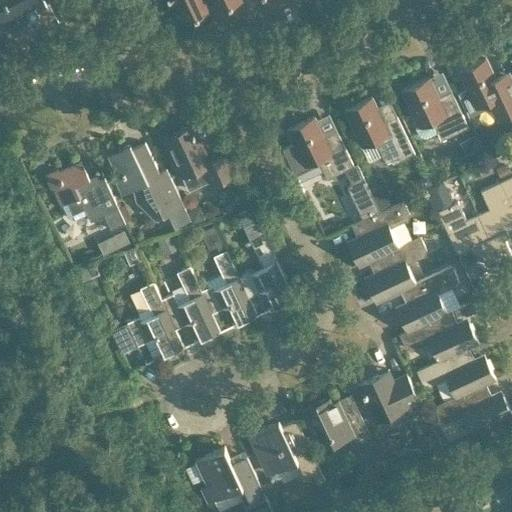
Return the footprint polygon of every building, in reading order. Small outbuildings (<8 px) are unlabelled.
[(49,1),(47,2),(45,0),(0,0),(0,19),(2,25),(0,26),(0,60),(23,49),(20,43),(26,40),(35,35),(60,23),(49,1)] [(203,0),(170,0),(173,5),(179,3),(186,19),(208,9),(203,0)] [(459,92),(458,93),(469,117),(470,116),(469,115),(476,112),(476,108),(490,101),(498,120),(511,113),(511,78),(511,76),(508,70),(495,77),(486,57),(459,70),(468,90),(459,94),(459,92)] [(429,77),(402,89),(410,107),(419,126),(416,127),(420,135),(427,137),(438,132),(441,139),(468,126),(462,114),(454,95),(441,102),(429,77)] [(405,133),(397,115),(384,121),(372,96),(345,109),(362,146),(369,161),(383,155),(386,162),(399,156),(401,160),(415,153),(405,133)] [(283,147),(282,148),(303,190),(304,190),(295,171),(318,159),(327,177),(354,164),(339,134),(326,140),(314,115),(287,128),(294,142),(283,147)] [(236,174),(225,152),(209,159),(192,123),(165,135),(173,154),(184,176),(190,189),(210,180),(212,185),(223,180),(236,174)] [(112,173),(120,191),(122,194),(147,182),(163,216),(168,214),(174,227),(191,219),(185,206),(175,186),(167,168),(159,171),(145,141),(132,147),(130,144),(107,154),(115,172),(112,173)] [(126,221),(113,195),(105,177),(92,183),(81,160),(59,170),(58,168),(46,174),(52,186),(54,185),(68,216),(76,218),(87,213),(91,220),(104,213),(111,228),(126,221)] [(511,173),(500,179),(511,204),(511,173)] [(379,209),(365,179),(353,185),(348,187),(362,218),(379,209)] [(511,227),(511,204),(500,179),(480,189),(489,207),(477,212),(499,258),(511,252),(504,238),(502,239),(500,233),(511,227)] [(443,181),(427,188),(437,209),(453,202),(443,181)] [(412,238),(403,220),(407,218),(410,212),(403,198),(379,209),(362,218),(352,223),(357,234),(347,239),(359,265),(369,260),(369,259),(399,245),(412,238)] [(499,258),(477,212),(466,218),(458,200),(453,202),(437,209),(457,253),(479,243),(481,248),(479,249),(486,264),(499,258)] [(257,218),(252,207),(238,213),(244,224),(257,218)] [(294,298),(263,232),(250,239),(263,266),(252,271),(250,267),(238,273),(249,296),(266,288),(275,306),(291,298),(291,299),(294,298)] [(416,281),(407,262),(424,254),(427,248),(420,234),(412,238),(399,245),(369,259),(369,260),(374,271),(364,275),(376,301),(401,290),(400,289),(416,281)] [(258,314),(249,296),(238,273),(227,248),(214,255),(222,272),(206,280),(209,286),(202,289),(201,289),(212,312),(229,304),(238,322),(254,314),(255,315),(258,314)] [(94,261),(82,266),(88,277),(99,272),(94,261)] [(221,330),(212,312),(201,289),(202,289),(190,264),(177,270),(183,283),(172,289),(173,292),(161,297),(161,298),(175,328),(176,328),(193,320),(201,338),(218,330),(218,331),(221,330)] [(447,311),(438,292),(456,284),(458,278),(452,264),(434,273),(416,281),(400,289),(401,290),(406,300),(395,305),(407,329),(407,330),(447,311)] [(184,346),(176,328),(175,328),(161,298),(161,297),(153,280),(140,286),(153,313),(142,319),(140,315),(127,321),(138,344),(145,341),(154,359),(181,346),(181,347),(184,346)] [(469,346),(479,341),(467,316),(456,320),(451,309),(447,311),(407,330),(407,329),(399,333),(406,346),(412,348),(430,340),(438,359),(468,345),(469,346)] [(496,377),(487,358),(484,352),(473,357),(469,346),(468,345),(438,359),(417,369),(423,382),(429,384),(446,376),(455,395),(485,381),(486,382),(496,377)] [(394,379),(391,373),(389,368),(357,383),(366,401),(375,420),(414,402),(419,413),(425,411),(420,399),(407,371),(406,372),(407,373),(394,379)] [(511,413),(511,412),(503,394),(501,388),(490,393),(486,382),(485,381),(455,395),(433,406),(440,419),(446,421),(463,413),(473,432),(511,413)] [(386,467),(367,427),(362,416),(353,398),(340,404),(338,399),(333,401),(330,396),(303,408),(318,439),(330,434),(334,442),(351,434),(369,475),(386,467)] [(325,479),(305,436),(296,418),(282,425),(279,419),(268,424),(268,425),(249,434),(257,452),(267,473),(297,459),(306,478),(314,474),(318,483),(325,479)] [(225,445),(195,459),(196,462),(203,476),(207,484),(201,487),(208,501),(238,486),(250,511),(273,511),(247,455),(232,462),(225,445)] [(506,487),(495,492),(494,492),(498,501),(509,495),(506,487)]
